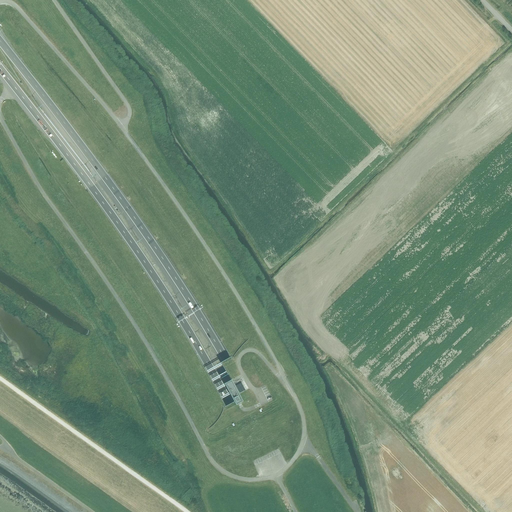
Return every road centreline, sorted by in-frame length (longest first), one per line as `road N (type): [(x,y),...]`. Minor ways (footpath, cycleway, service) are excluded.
road 1 (trunk): [(298,511),(192,304),(0,40)]
road 2 (trunk): [(0,69),(193,337),(279,511)]
road 3 (unclassified): [(186,511),(0,378)]
